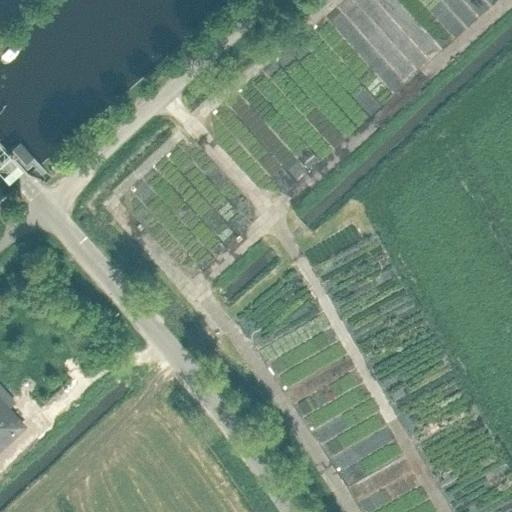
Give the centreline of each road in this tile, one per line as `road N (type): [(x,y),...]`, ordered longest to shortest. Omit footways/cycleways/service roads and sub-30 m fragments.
road 1 (tertiary): [(292,511),(45,204)]
road 2 (track): [(107,146),(269,0)]
